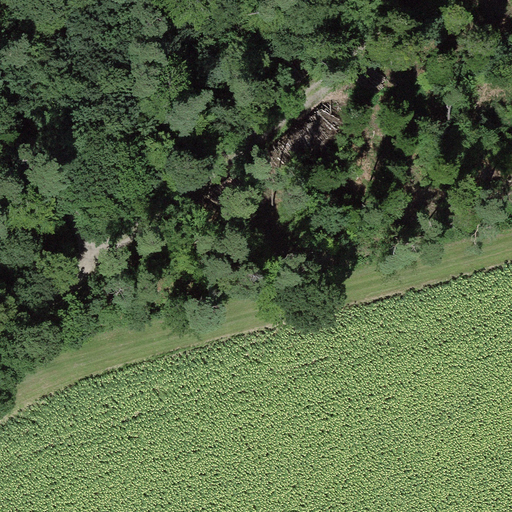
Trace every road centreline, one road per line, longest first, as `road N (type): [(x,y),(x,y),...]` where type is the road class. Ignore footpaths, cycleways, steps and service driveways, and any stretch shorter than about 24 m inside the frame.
road 1 (track): [(99,260),(476,0)]
road 2 (track): [(0,364),(99,260),(0,90)]
